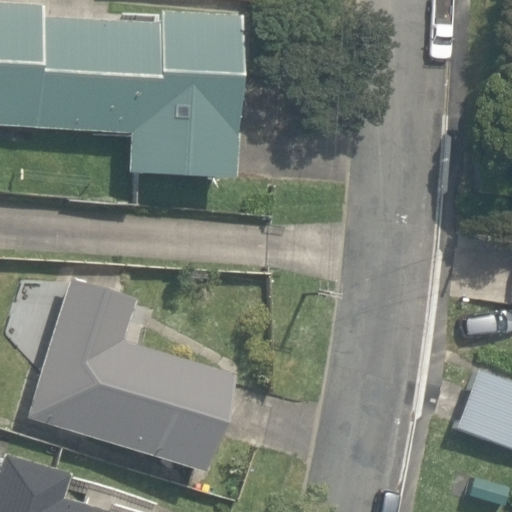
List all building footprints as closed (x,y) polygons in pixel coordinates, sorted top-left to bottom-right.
[(115,172),(217,178),(227,15),(145,10),(144,23),(0,14),(0,128),(117,135),(115,172)] [(474,192),(511,194),(511,149),(478,147),(474,192)] [(17,416),(189,467),(217,373),(112,341),(125,297),(59,278),(17,416)] [(451,428),(511,450),(511,386),(471,371),(451,428)] [(104,511),(52,495),(60,473),(0,453),(0,511),(104,511)] [(466,476),(459,497),(496,509),(503,488),(466,476)]
